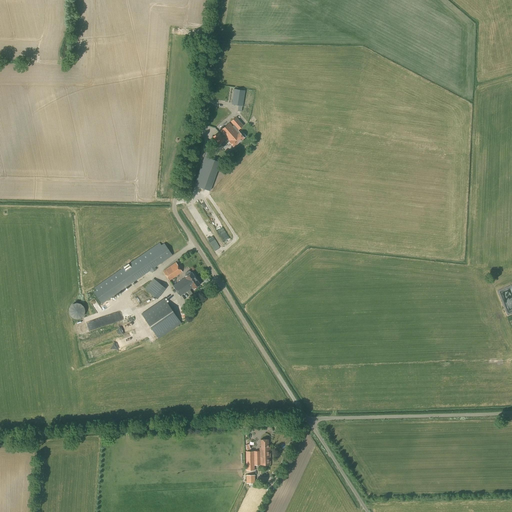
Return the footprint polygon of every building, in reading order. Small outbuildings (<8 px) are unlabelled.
[(271,0),(269,6),(277,8),(280,1),(278,0),(271,0)] [(242,106),(245,91),(234,89),(232,104),(242,106)] [(209,114),(220,118),(221,115),(221,109),(222,105),(223,101),(216,99),(212,99),(211,102),(211,105),(211,107),(209,111),(209,114)] [(235,117),(231,121),(234,125),(232,126),(229,123),(220,131),(223,134),(221,135),(218,132),(212,137),(219,145),(220,144),(221,145),(224,142),(226,144),(229,142),(234,147),(241,141),(244,138),(240,133),(238,130),(243,126),(235,117)] [(210,191),(220,162),(211,159),(213,154),(206,152),(194,185),(210,191)] [(96,290),(93,292),(102,304),(150,271),(152,273),(156,270),(155,267),(172,255),(164,243),(161,245),(159,243),(94,288),(96,290)] [(169,281),(180,273),(182,272),(176,262),(163,271),(169,281)] [(186,276),(185,276),(186,277),(173,286),(180,296),(193,287),(193,289),(200,284),(191,272),(190,271),(189,271),(185,273),(185,274),(186,276)] [(157,299),(165,288),(153,278),(144,289),(157,299)] [(158,339),(181,323),(164,298),(141,314),(158,339)] [(268,447),(268,439),(260,439),(261,447),(259,447),(259,451),(254,451),(245,451),(246,470),(254,470),(254,465),(260,465),(270,464),(270,447),(268,447)]
